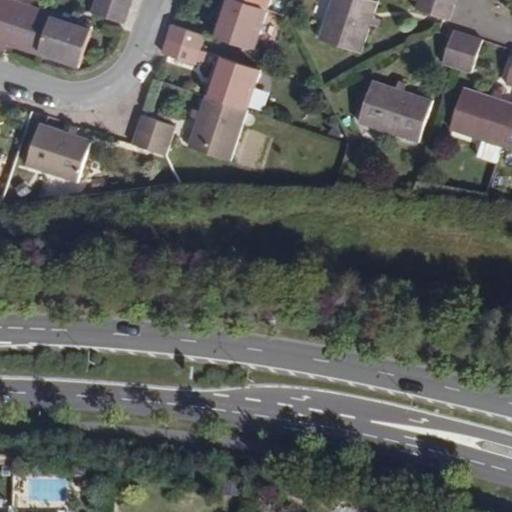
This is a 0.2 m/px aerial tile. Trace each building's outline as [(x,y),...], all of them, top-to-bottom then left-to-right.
[(41,53),(54,12),(19,0),(0,0),(0,39),(3,41),(10,43),(41,53)] [(95,0),(92,11),(125,22),(132,0),(95,0)] [(257,49),(270,10),(240,0),(226,0),(214,35),(257,49)] [(240,0),(270,10),(273,0),(240,0)] [(380,3),(368,0),(335,0),(322,40),(364,53),(372,26),(375,17),(380,3)] [(455,6),(435,0),(418,0),(419,1),(416,9),(450,20),(455,6)] [(92,25),(54,12),(41,53),(79,67),(92,25)] [(375,17),(372,26),(381,28),(383,20),(375,17)] [(172,22),(167,38),(202,50),(207,34),(172,22)] [(484,39),(457,29),(446,62),(473,72),(484,39)] [(202,50),(167,38),(163,51),(197,63),(202,50)] [(0,48),(7,51),(10,43),(3,41),(0,46),(0,48)] [(223,57),(209,97),(250,111),(264,70),(223,57)] [(437,98),(379,79),(364,121),(423,140),(437,98)] [(503,145),(511,116),(511,102),(503,99),(494,96),(467,87),(452,128),(503,145)] [(497,89),(494,96),(503,99),(505,91),(497,89)] [(250,111),(209,97),(204,111),(202,119),(193,146),(233,160),(250,111)] [(202,119),(204,111),(198,109),(196,117),(202,119)] [(142,114),(137,128),(171,139),(175,126),(142,114)] [(511,116),(503,145),(511,147),(511,116)] [(96,143),(81,139),(74,137),(43,126),(30,167),(81,184),(96,143)] [(85,130),(76,128),(74,137),(81,139),(85,130)] [(171,139),(137,128),(132,144),(165,156),(171,139)]
